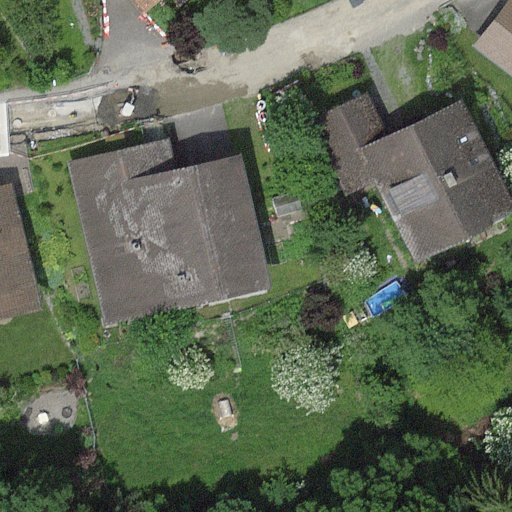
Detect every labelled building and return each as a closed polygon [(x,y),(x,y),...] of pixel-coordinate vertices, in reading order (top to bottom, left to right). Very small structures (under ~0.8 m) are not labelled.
[(122,0),(135,15),(152,0),(122,0)] [(511,0),(506,0),(471,47),(511,77),(511,0)] [(382,135),(362,93),(306,120),(343,196),(369,184),(353,149),(382,135)] [(369,184),(408,262),(511,211),(457,99),(382,135),(353,149),(369,184)] [(65,164),(103,325),(266,288),(235,154),(173,168),(166,141),(65,164)] [(0,186),(0,318),(36,310),(8,185),(0,186)]
